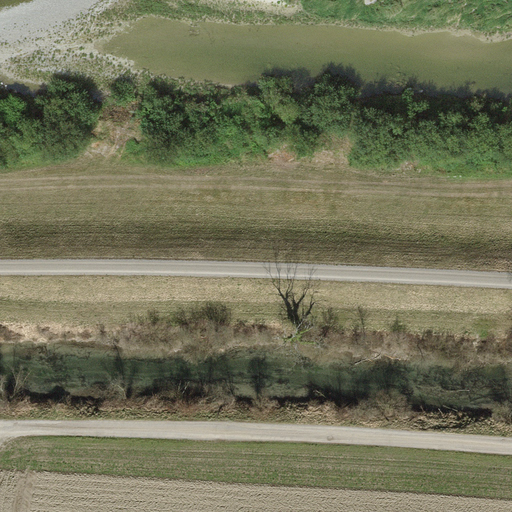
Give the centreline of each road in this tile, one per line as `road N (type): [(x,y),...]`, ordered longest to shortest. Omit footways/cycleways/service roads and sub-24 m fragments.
road 1 (track): [(0,431),(259,427),(511,448)]
road 2 (track): [(511,282),(0,265)]
